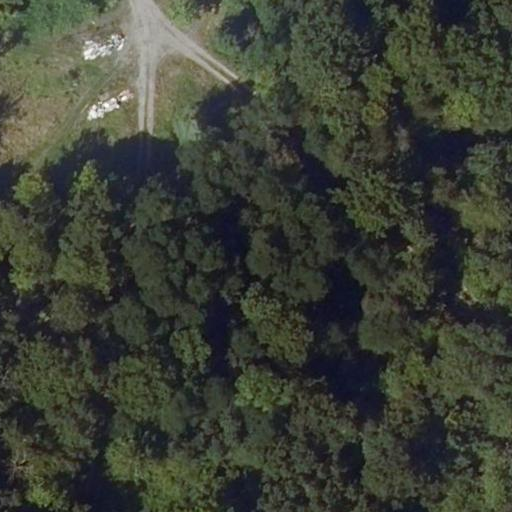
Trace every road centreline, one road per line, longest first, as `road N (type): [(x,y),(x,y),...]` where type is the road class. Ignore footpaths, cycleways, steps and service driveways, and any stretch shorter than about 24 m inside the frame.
road 1 (track): [(214,0),(511,281)]
road 2 (track): [(0,177),(176,0)]
